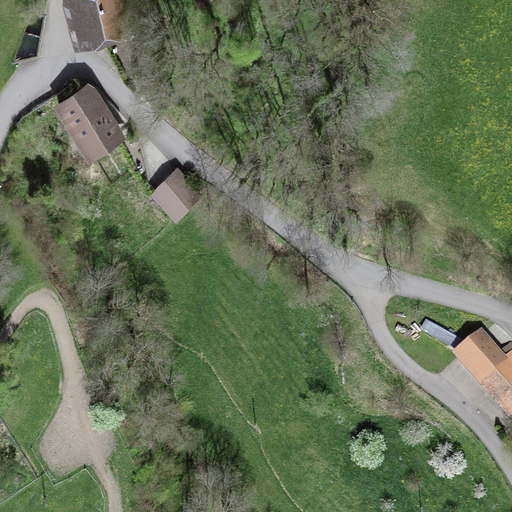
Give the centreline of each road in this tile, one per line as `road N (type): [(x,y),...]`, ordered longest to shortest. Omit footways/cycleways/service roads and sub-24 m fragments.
road 1 (unclassified): [(0,125),(33,74),(86,66),(323,255),(511,319)]
road 2 (track): [(511,462),(384,342),(352,268)]
